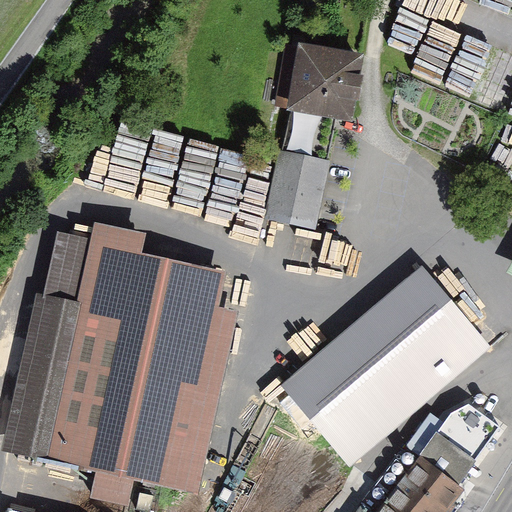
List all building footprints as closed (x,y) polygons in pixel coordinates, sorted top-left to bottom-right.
[(365,46),(300,32),(298,42),(287,40),(276,103),(291,106),(292,102),(339,112),(354,115),(365,46)] [(292,102),(291,106),(284,146),(280,146),(266,215),(318,226),(332,158),(329,157),(339,112),(292,102)] [(91,234),(60,226),(45,291),(37,288),(3,446),(98,463),(91,491),(130,501),(135,472),(198,489),(240,305),(221,299),(228,264),(143,244),(147,227),(95,216),(91,234)] [(345,264),(353,238),(319,229),(312,255),(345,264)] [(493,343),(423,261),(281,381),(349,464),(493,343)] [(503,422),(481,407),(469,424),(459,417),(431,454),(410,439),(354,511),(450,511),(457,503),(453,500),(464,485),(462,482),(503,422)]
